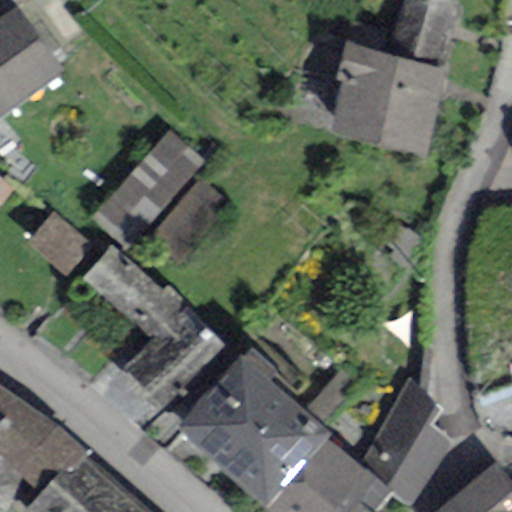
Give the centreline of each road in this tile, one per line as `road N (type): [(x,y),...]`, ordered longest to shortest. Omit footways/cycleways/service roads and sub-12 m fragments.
road 1 (residential): [(511,99),(455,244),(460,463),(424,511)]
road 2 (residential): [(0,371),(181,511)]
